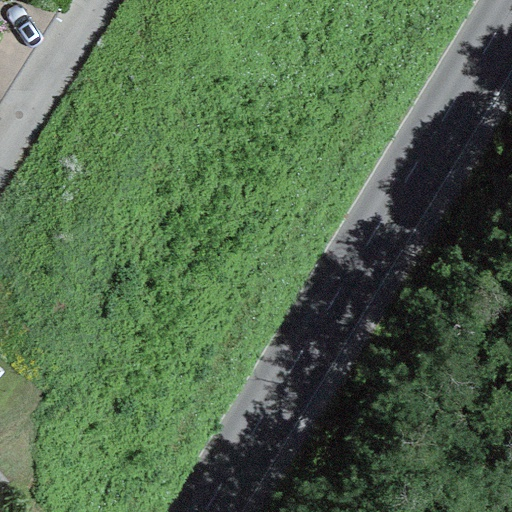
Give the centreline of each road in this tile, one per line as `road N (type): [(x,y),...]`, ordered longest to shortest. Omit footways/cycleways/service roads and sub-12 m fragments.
road 1 (tertiary): [(201,511),(511,8)]
road 2 (residential): [(0,155),(98,0)]
